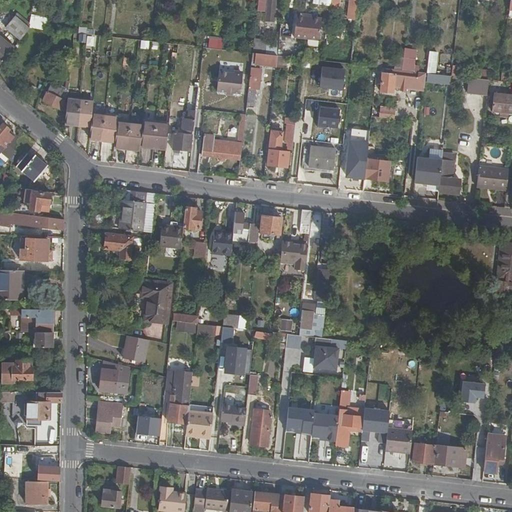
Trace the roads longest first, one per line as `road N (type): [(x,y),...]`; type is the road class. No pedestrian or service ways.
road 1 (residential): [(68,449),(439,491)]
road 2 (residential): [(68,449),(77,161)]
road 3 (residential): [(77,161),(197,188),(326,202)]
road 4 (residential): [(511,223),(326,202)]
